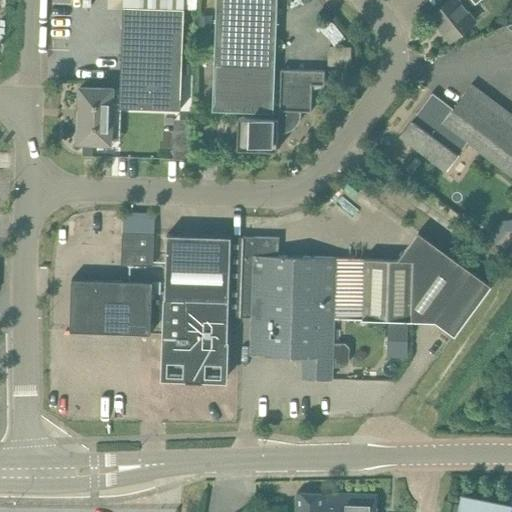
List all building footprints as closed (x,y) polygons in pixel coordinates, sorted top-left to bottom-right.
[(216,0),(213,110),(239,111),(274,113),(273,119),(238,117),(237,149),(277,150),(278,133),(281,130),(287,129),(293,125),(296,120),(298,114),(301,111),(311,111),(312,84),(324,85),(325,70),(281,69),(280,104),(274,104),(277,0),(216,0)] [(449,0),(430,16),(450,41),(475,21),(461,4),(465,0),(449,0)] [(120,90),(120,102),(123,102),(123,107),(181,109),(183,48),(184,21),(184,9),(167,8),(123,6),(120,83),(120,90)] [(212,40),(213,16),(198,16),(198,40),(212,40)] [(433,92),(400,135),(446,170),(468,142),(511,174),(511,21),(507,24),(511,28),(511,114),(471,84),(453,108),(433,92)] [(183,68),(182,74),(193,75),(193,64),(183,64),(183,68)] [(80,87),(78,141),(83,141),(92,142),(110,142),(110,140),(111,107),(120,107),(120,102),(120,90),(112,89),(112,88),(80,87)] [(174,130),(165,130),(164,144),(189,145),(190,117),(175,117),(174,130)] [(511,219),(501,222),(489,238),(511,255),(511,219)] [(122,232),(121,264),(153,265),(154,233),(122,232)] [(366,258),(364,319),(386,320),(388,320),(389,320),(409,321),(411,321),(436,322),(455,336),(492,285),(478,275),(473,271),(418,232),(398,259),(366,258)] [(167,234),(163,376),(226,378),(229,316),(241,316),(243,236),(167,234)] [(243,236),(241,316),(253,317),(252,355),(304,356),(303,378),(331,379),(331,366),(344,367),(349,362),(349,347),(345,343),(332,343),(333,318),(352,319),(364,319),(366,258),(354,258),(339,257),(315,257),(279,256),(279,238),(243,236)] [(153,281),(72,279),(70,331),(151,333),(153,281)] [(340,511),(341,493),(297,492),(296,511),(340,511)] [(376,511),(377,495),(341,493),(340,511),(376,511)] [(463,497),(459,511),(505,511),(507,506),(463,497)]
